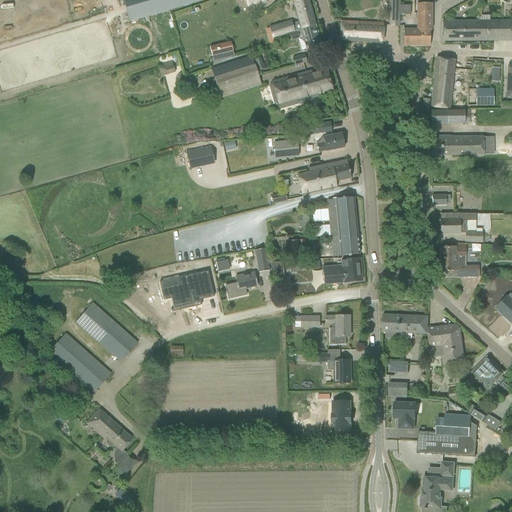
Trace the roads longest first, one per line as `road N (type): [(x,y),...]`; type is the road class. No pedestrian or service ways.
road 1 (unclassified): [(111,409),(139,436),(164,446),(377,444)]
road 2 (tertiary): [(383,276),(373,261),(361,128),(336,52)]
road 3 (residential): [(415,277),(416,62)]
road 4 (residential): [(165,337),(372,294)]
road 5 (track): [(0,294),(20,277),(96,277),(165,337)]
road 6 (tertiary): [(377,444),(372,294)]
road 7 (residential): [(511,364),(415,277)]
